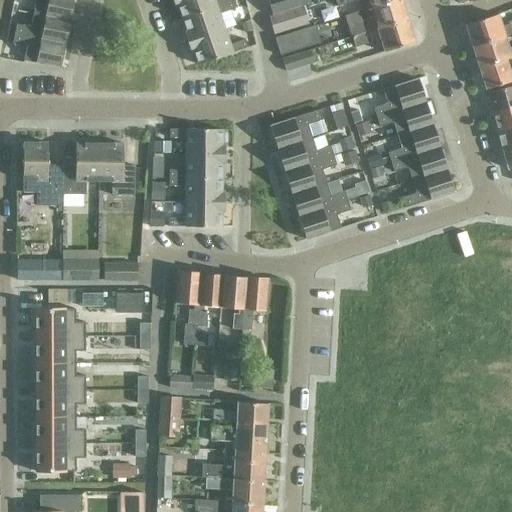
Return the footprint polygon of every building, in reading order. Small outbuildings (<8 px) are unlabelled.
[(71,0),(28,0),(35,1),(32,14),(68,21),(71,0)] [(171,0),(173,6),(176,5),(181,19),(231,2),(230,0),(171,0)] [(265,0),(271,16),(297,8),(294,0),(265,0)] [(396,0),(371,8),(343,17),(346,27),(349,37),(351,37),(377,28),(406,19),(400,0),(396,0)] [(231,2),(181,19),(186,33),(183,34),(186,43),(223,30),(234,26),(228,11),(234,9),(231,2)] [(267,17),(273,35),(305,25),(300,7),(297,8),(271,16),(267,17)] [(15,25),(13,35),(63,44),(68,21),(32,14),(30,28),(15,25)] [(472,47),(504,37),(511,34),(511,22),(508,23),(508,25),(501,28),(497,15),(465,25),(472,47)] [(377,28),(351,37),(354,48),(379,40),(383,53),(414,43),(406,19),(377,28)] [(248,23),(240,26),(243,36),(252,32),(248,23)] [(8,24),(7,33),(13,35),(15,25),(8,24)] [(308,38),(317,36),(315,26),(274,39),(279,57),(311,47),(308,38)] [(223,30),(186,43),(189,52),(192,51),(197,65),(232,53),(247,48),(244,40),(229,45),(223,30)] [(7,33),(5,43),(11,44),(13,35),(7,33)] [(63,44),(13,35),(11,44),(26,47),(23,61),(35,64),(59,69),(63,44)] [(504,37),(472,47),(478,68),(505,60),(511,57),(511,51),(509,53),(504,37)] [(285,71),(313,62),(309,51),(281,60),(285,71)] [(505,60),(478,68),(485,90),(511,81),(511,69),(509,71),(505,60)] [(376,118),(424,102),(417,79),(382,90),(387,104),(373,108),(376,118)] [(492,113),(511,107),(511,86),(487,94),(492,113)] [(424,102),(376,118),(379,127),(393,123),(397,136),(431,125),(424,102)] [(511,107),(492,113),(497,132),(511,127),(511,107)] [(277,149),(311,138),(307,125),(321,121),(318,110),(292,119),(269,126),(277,149)] [(357,111),(349,114),(353,125),(361,122),(357,111)] [(342,112),(330,116),(335,131),(347,127),(342,112)] [(366,121),(354,125),(358,137),(370,133),(366,121)] [(431,125),(397,136),(401,149),(387,153),(388,157),(390,162),(390,163),(438,147),(431,125)] [(511,127),(497,132),(502,151),(511,147),(511,127)] [(185,154),(224,155),(225,145),(222,145),(222,130),(169,129),(169,138),(185,138),(185,154)] [(350,136),(337,141),(340,152),(353,148),(350,136)] [(315,151),(311,138),(277,149),(284,172),(332,156),(329,147),(315,151)] [(169,141),(153,141),(153,152),(169,152),(169,141)] [(62,195),(62,166),(46,165),(47,144),(22,143),(22,193),(35,193),(35,206),(62,206),(62,195)] [(74,166),(62,166),(62,195),(85,195),(85,182),(98,182),(98,144),(75,144),(74,166)] [(122,144),(98,144),(98,182),(111,182),(111,196),(133,196),(134,166),(122,166),(122,144)] [(438,147),(390,163),(393,172),(407,168),(411,181),(446,170),(438,147)] [(511,147),(502,151),(507,168),(511,168),(511,167),(511,147)] [(354,151),(340,155),(342,162),(343,167),(357,162),(354,151)] [(169,170),(168,178),(221,179),(221,164),(224,164),(224,155),(185,154),(185,171),(169,170)] [(378,154),(365,158),(368,169),(390,162),(388,157),(380,159),(378,154)] [(340,155),(333,157),(335,165),(342,162),(340,155)] [(332,156),(284,172),(291,194),(325,183),(321,170),(335,166),(335,165),(333,157),(332,156)] [(379,167),(369,170),(372,179),(382,175),(379,167)] [(446,170),(411,181),(415,194),(401,198),(404,208),(453,193),(446,170)] [(162,171),(151,171),(151,184),(159,184),(162,184),(162,171)] [(221,179),(168,178),(168,186),(185,187),(185,202),(224,203),(224,193),(221,193),(221,179)] [(329,196),(325,183),(291,194),(298,217),(347,201),(344,192),(329,196)] [(151,184),(150,184),(150,202),(164,202),(164,184),(162,184),(159,184),(151,184)] [(364,184),(354,187),(357,196),(367,193),(364,184)] [(369,195),(357,198),(360,209),(372,206),(369,195)] [(390,200),(380,204),(382,212),(393,209),(390,200)] [(347,201),(298,217),(305,240),(340,229),(335,215),(350,211),(347,201)] [(224,203),(185,202),(184,219),(168,219),(168,227),(220,228),(221,212),(224,212),(224,203)] [(162,212),(149,212),(149,227),(162,227),(162,212)] [(97,261),(61,261),(61,262),(61,281),(97,281),(97,261)] [(61,262),(38,262),(38,281),(61,281),(61,262)] [(103,281),(137,281),(137,264),(103,264),(103,281)] [(196,328),(196,327),(200,274),(177,272),(175,305),(193,307),(193,311),(188,311),(187,326),(184,326),(182,346),(194,347),(196,328)] [(200,274),(196,327),(206,328),(208,313),(202,312),(202,307),(220,309),(222,276),(200,274)] [(245,279),(222,276),(220,309),(238,310),(237,315),(233,315),(232,330),(241,331),(245,279)] [(245,279),(241,331),(250,331),(252,316),(246,316),(247,311),(264,313),(267,281),(245,279)] [(143,294),(114,294),(114,314),(142,314),(143,294)] [(47,310),(34,310),(34,337),(84,337),(84,323),(74,323),(74,309),(47,310)] [(149,324),(138,324),(138,337),(149,337),(149,324)] [(84,337),(34,337),(34,364),(74,364),(74,352),(84,352),(84,337)] [(149,337),(138,337),(138,350),(149,350),(149,344),(149,337)] [(236,382),(238,352),(226,352),(224,381),(236,382)] [(74,364),(34,364),(34,391),(84,391),(84,376),(74,376),(74,364)] [(241,387),(270,390),(272,371),(243,369),(241,387)] [(191,376),(190,391),(212,392),(213,377),(191,376)] [(147,378),(136,377),(136,391),(147,391),(147,378)] [(168,389),(190,391),(191,379),(169,377),(168,389)] [(84,391),(34,391),(34,418),(75,418),(75,405),(84,405),(84,391)] [(147,391),(136,391),(136,404),(147,404),(147,396),(147,391)] [(179,420),(180,400),(160,399),(159,418),(179,420)] [(212,411),(212,421),(235,423),(266,425),(267,405),(236,403),(236,414),(228,414),(228,412),(212,411)] [(75,418),(34,418),(34,445),(85,444),(84,430),(75,430),(75,418)] [(178,439),(179,420),(159,418),(158,438),(178,439)] [(210,427),(210,441),(234,442),(234,452),(264,454),(265,444),(266,425),(235,423),(235,434),(228,433),(228,428),(210,427)] [(144,431),(133,431),(133,444),(144,444),(144,431)] [(85,444),(34,445),(34,472),(47,472),(75,472),(75,459),(85,459),(85,444)] [(144,444),(133,444),(134,457),(144,457),(144,452),(144,444)] [(200,465),(200,478),(201,479),(205,479),(263,482),(264,463),(264,454),(234,452),(223,451),(222,467),(200,465)] [(156,481),(169,482),(170,457),(158,457),(156,481)] [(128,465),(115,465),(115,478),(128,478),(128,465)] [(205,479),(204,491),(231,492),(231,503),(262,504),(262,489),(263,482),(205,479)] [(169,482),(156,481),(156,499),(168,500),(169,482)] [(141,511),(141,493),(119,493),(119,511),(141,511)] [(39,511),(34,511),(66,511),(67,511),(79,511),(79,496),(38,496),(39,511)] [(194,501),(192,511),(261,511),(262,504),(231,503),(194,501)]
